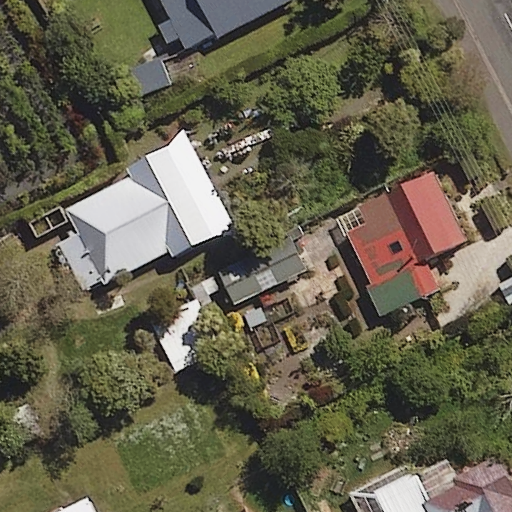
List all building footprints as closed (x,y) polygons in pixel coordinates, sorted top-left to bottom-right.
[(296,0),(160,0),(170,19),(158,25),(167,44),(181,37),(186,46),(215,32),(219,38),(296,0)] [(132,99),(171,84),(162,59),(123,74),(132,99)] [(172,257),(236,228),(188,137),(125,169),(130,179),(65,209),(78,233),(57,244),(84,293),(169,252),(172,257)] [(428,261),(468,243),(436,172),(360,206),(368,223),(349,231),(372,284),(366,286),(379,316),(441,289),(428,261)] [(234,307),(307,273),(289,237),(217,271),(234,307)] [(196,299),(151,321),(177,375),(222,354),(196,299)] [(511,511),(511,453),(510,451),(453,479),(456,487),(429,501),(416,475),(378,494),(387,511),(511,511)] [(94,511),(88,499),(61,511),(94,511)]
